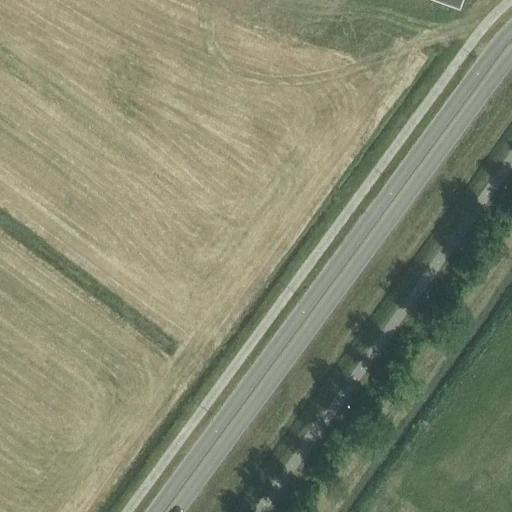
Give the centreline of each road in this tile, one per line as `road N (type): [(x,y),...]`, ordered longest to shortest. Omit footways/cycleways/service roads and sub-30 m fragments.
road 1 (tertiary): [(511,32),(156,511)]
road 2 (tertiary): [(177,511),(511,57)]
